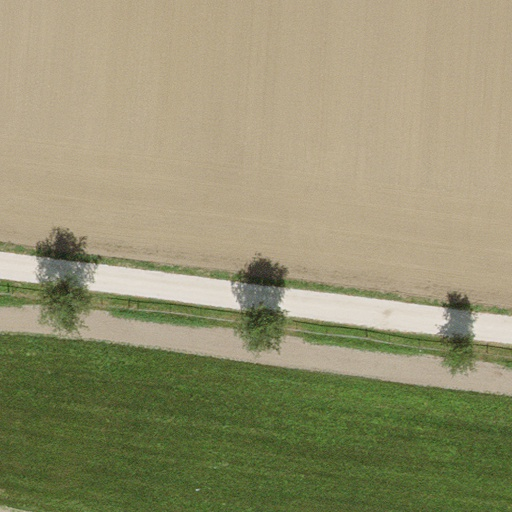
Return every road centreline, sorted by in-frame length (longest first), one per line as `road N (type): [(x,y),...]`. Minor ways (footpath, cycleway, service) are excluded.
road 1 (track): [(511,335),(0,264)]
road 2 (unknown): [(511,385),(0,319)]
